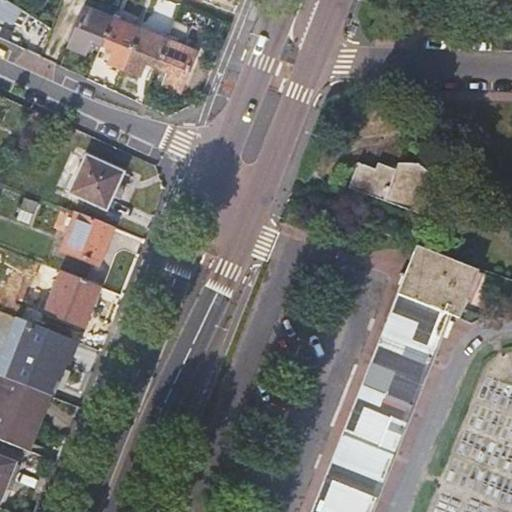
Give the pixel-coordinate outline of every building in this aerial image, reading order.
[(26,12),(5,0),(0,0),(0,17),(18,26),(26,12)] [(167,40),(82,7),(66,46),(83,53),(89,40),(112,49),(107,62),(139,75),(144,62),(166,70),(161,83),(179,90),(194,50),(183,46),(191,26),(174,20),(167,40)] [(124,172),(87,155),(70,193),(107,210),(124,172)] [(358,162),(349,188),(420,212),(435,174),(422,163),(397,163),(395,168),(378,162),(375,167),(358,162)] [(112,226),(77,212),(62,250),(98,264),(112,226)] [(370,511),(449,314),(459,317),(477,271),(421,250),(410,276),(404,274),(386,320),(392,322),(316,511),(370,511)] [(98,286),(60,271),(45,311),(82,326),(98,286)] [(71,339),(34,324),(20,361),(21,361),(27,364),(34,367),(57,375),(71,339)] [(27,364),(21,361),(19,367),(32,373),(34,367),(27,364)] [(46,393),(1,376),(0,379),(0,439),(23,449),(46,393)] [(0,457),(0,496),(4,487),(9,489),(18,465),(0,457)]
